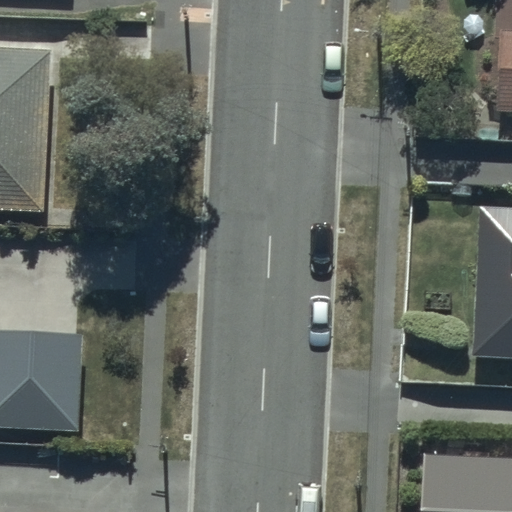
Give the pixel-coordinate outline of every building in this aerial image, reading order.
[(511,0),(506,0),(503,110),(511,110),(511,0)] [(59,49),(0,45),(0,204),(51,208),(59,49)] [(511,202),(482,202),(477,356),(511,357),(511,202)] [(89,332),(0,328),(0,422),(85,426),(89,332)] [(511,511),(511,458),(424,454),(421,511),(511,511)]
